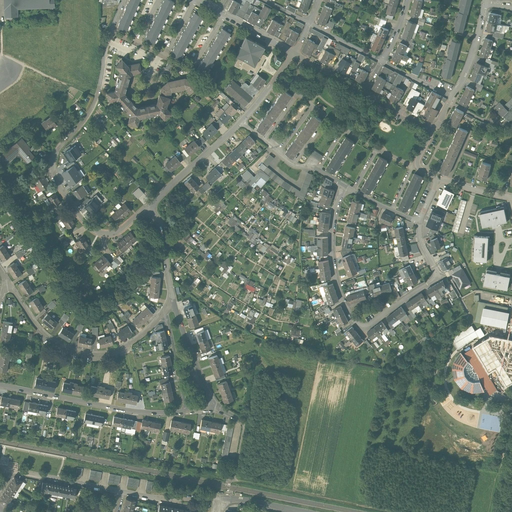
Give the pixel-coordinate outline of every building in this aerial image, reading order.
[(48,0),(4,0),(6,17),(18,17),(17,9),(54,7),(54,1),(49,1),(48,0)] [(129,0),(127,5),(126,7),(126,8),(121,20),(120,19),(119,22),(120,22),(117,28),(126,32),(139,0),(129,0)] [(161,6),(158,12),(166,16),(173,2),(169,0),(164,0),(163,4),(162,3),(161,6)] [(245,0),(246,0),(245,1),(246,2),(241,10),(238,9),(235,14),(242,18),(250,5),(252,0),(245,0)] [(423,0),(422,0),(414,0),(412,7),(420,9),(423,0)] [(471,0),(462,0),(463,0),(461,0),(460,6),(461,6),(460,12),(467,14),(468,14),(471,0)] [(233,1),(228,11),(235,14),(238,9),(238,8),(239,4),(233,1)] [(309,5),(301,2),(298,10),(306,13),(309,5)] [(396,7),(389,4),(386,13),(394,15),(396,7)] [(253,6),(250,5),(242,18),(247,20),(247,21),(254,25),(259,16),(265,19),(270,9),(267,8),(266,11),(262,9),(261,10),(254,7),(253,6)] [(332,9),(325,6),(321,14),(329,17),(332,9)] [(420,9),(412,7),(410,15),(418,17),(420,9)] [(154,21),(152,26),(159,30),(166,16),(158,12),(156,18),(155,18),(154,20),(154,21)] [(460,12),(459,12),(458,18),(456,18),(455,24),(456,24),(455,30),(457,31),(463,32),(467,14),(460,12)] [(190,21),(187,27),(194,31),(202,17),(194,13),(191,19),(191,18),(189,21),(190,21)] [(501,16),(491,13),(489,22),(496,24),(497,18),(500,19),(501,16)] [(329,17),(321,14),(318,22),(325,25),(329,17)] [(281,33),(285,35),(294,19),(289,17),(284,26),(281,33)] [(280,24),(272,20),(266,31),(274,35),(279,37),(281,33),(276,30),(280,24)] [(416,24),(408,21),(405,29),(413,32),(416,24)] [(489,22),(488,22),(486,31),(494,33),(494,32),(495,31),(501,32),(502,25),(496,24),(489,22)] [(284,26),(280,24),(276,30),(281,33),(284,26)] [(147,35),(145,41),(152,45),(159,30),(152,26),(149,32),(148,32),(147,34),(147,35)] [(182,35),(179,41),(186,45),(194,31),(187,27),(183,32),(181,34),(182,35)] [(388,30),(381,27),(377,35),(384,38),(388,30)] [(217,37),(214,42),(221,47),(229,34),(222,29),(218,35),(217,35),(216,37),(217,37)] [(317,49),(314,47),(310,54),(317,58),(322,48),(328,38),(312,29),(310,32),(321,38),(321,37),(323,38),(317,49)] [(413,32),(405,29),(402,38),(409,40),(409,42),(412,43),(414,39),(411,38),(413,32)] [(297,38),(290,34),(288,37),(285,35),(281,33),(279,37),(285,41),(292,45),(297,38)] [(377,35),(374,43),(372,43),(369,48),(378,52),(384,38),(377,35)] [(264,47),(245,37),(235,56),(238,58),(234,66),(240,70),(241,68),(248,72),(249,69),(257,73),(266,56),(261,53),(264,47)] [(493,41),(485,38),(482,47),(490,49),(493,41)] [(309,40),(303,51),(310,55),(310,54),(314,47),(313,47),(315,43),(309,40)] [(174,49),(171,54),(179,59),(186,45),(179,41),(176,46),(175,46),(174,48),(174,49)] [(452,41),(451,47),(449,47),(448,52),(449,52),(448,59),(455,61),(456,61),(460,43),(452,41)] [(208,50),(205,55),(213,60),(221,47),(214,42),(210,48),(209,48),(208,50)] [(407,47),(400,43),(396,51),(403,55),(407,48),(407,47)] [(344,47),(338,44),(335,49),(341,52),(344,47)] [(344,47),(341,52),(347,55),(350,50),(344,47)] [(490,49),(482,47),(480,55),(488,58),(490,49)] [(335,55),(322,48),(317,58),(321,60),(320,60),(328,64),(331,57),(333,59),(335,55)] [(403,55),(396,51),(392,60),(405,66),(408,57),(403,55)] [(200,64),(196,69),(204,74),(213,60),(205,55),(201,61),(199,64),(200,64)] [(349,62),(343,59),(341,62),(340,61),(339,64),(340,65),(337,69),(345,73),(348,75),(356,61),(356,60),(352,57),(349,62)] [(447,59),(446,65),(444,65),(443,70),(444,71),(443,77),(451,79),(455,61),(448,59),(447,59)] [(127,66),(123,61),(120,64),(118,64),(116,66),(121,72),(120,74),(119,76),(120,77),(118,82),(127,84),(128,81),(128,82),(129,77),(131,77),(132,76),(132,75),(137,74),(136,73),(140,72),(139,69),(138,68),(137,63),(127,66)] [(360,74),(355,72),(360,63),(356,61),(348,75),(355,79),(363,83),(368,73),(362,70),(360,74)] [(416,68),(414,67),(411,73),(418,76),(423,64),(418,62),(416,68)] [(485,66),(477,63),(474,71),(481,74),(486,76),(490,67),(485,66)] [(394,72),(391,71),(388,76),(391,77),(388,82),(389,83),(392,84),(398,74),(394,71),(394,72)] [(481,74),(474,71),(470,79),(478,82),(481,74)] [(392,84),(389,91),(392,93),(396,87),(397,88),(403,77),(398,74),(392,84)] [(258,75),(251,84),(250,84),(248,86),(244,82),(240,87),(252,98),(252,97),(252,96),(252,95),(251,95),(253,93),(253,94),(254,94),(255,94),(256,93),(258,90),(265,81),(258,75)] [(378,77),(372,88),(379,92),(386,96),(389,91),(392,84),(389,83),(386,89),(382,87),(385,81),(378,77)] [(169,84),(163,89),(161,89),(160,95),(168,97),(169,94),(170,94),(171,92),(174,91),(174,89),(176,89),(176,90),(180,89),(180,88),(182,88),(183,89),(186,88),(188,91),(189,90),(191,92),(196,88),(195,86),(196,85),(193,82),(192,83),(191,83),(184,80),(169,84)] [(240,87),(232,80),(224,89),(244,107),(252,98),(240,87)] [(127,84),(118,82),(117,86),(116,87),(115,89),(115,91),(108,93),(109,97),(108,98),(109,102),(117,100),(118,102),(120,104),(121,104),(124,107),(130,101),(128,99),(129,99),(125,95),(127,94),(126,92),(125,92),(126,87),(127,84)] [(396,87),(392,93),(389,91),(386,96),(390,98),(397,102),(403,91),(397,88),(396,87)] [(474,90),(467,87),(463,94),(470,98),(474,90)] [(412,89),(407,98),(410,99),(411,100),(412,98),(416,91),(415,90),(415,91),(412,89)] [(270,108),(268,111),(269,111),(262,121),(261,121),(259,123),(260,124),(256,129),(263,134),(291,96),(284,91),(280,96),(279,96),(277,98),(278,99),(271,109),(270,108)] [(425,105),(422,109),(427,112),(430,106),(434,109),(439,100),(441,97),(432,92),(425,105)] [(160,95),(159,94),(157,102),(155,101),(154,103),(154,104),(150,105),(147,106),(149,115),(153,114),(154,115),(157,114),(156,114),(159,113),(164,119),(167,116),(167,115),(170,112),(166,107),(166,105),(167,105),(167,103),(167,101),(168,97),(160,95)] [(470,98),(463,94),(459,102),(467,106),(470,98)] [(412,98),(411,100),(410,99),(408,103),(409,103),(407,107),(414,111),(420,114),(422,109),(425,105),(412,98)] [(511,98),(504,107),(500,103),(494,108),(502,116),(502,115),(510,122),(511,120),(511,118),(511,117),(511,98)] [(230,99),(227,102),(226,103),(229,106),(230,105),(236,109),(238,107),(237,105),(232,101),(230,99)] [(136,106),(133,103),(132,103),(130,101),(124,107),(127,110),(127,112),(128,113),(129,113),(130,115),(128,122),(132,123),(133,123),(137,124),(139,118),(142,117),(144,117),(145,116),(149,115),(147,106),(144,107),(144,106),(139,107),(139,106),(137,105),(136,106)] [(229,106),(224,111),(230,117),(236,110),(236,109),(230,105),(229,106)] [(430,106),(427,112),(422,109),(420,114),(425,117),(424,117),(432,121),(436,114),(437,114),(438,113),(437,112),(438,110),(434,109),(430,106)] [(221,108),(215,115),(224,123),(230,117),(224,111),(221,108)] [(464,113),(456,109),(453,115),(453,114),(451,117),(452,117),(449,123),(456,127),(464,113)] [(299,135),(291,146),(291,145),(289,147),(290,148),(286,153),(293,158),(321,121),(314,116),(310,121),(309,120),(308,122),(308,123),(301,133),(300,133),(298,135),(299,135)] [(50,117),(45,121),(45,120),(41,123),(48,131),(52,128),(51,127),(55,123),(56,124),(50,117)] [(211,124),(202,133),(208,139),(217,130),(211,124)] [(467,131),(459,128),(457,134),(456,133),(455,136),(456,136),(450,148),(449,150),(449,151),(444,163),(443,163),(442,165),(443,165),(440,171),(448,175),(467,131)] [(283,140),(275,133),(271,138),(280,144),(283,140)] [(254,142),(249,136),(242,142),(248,148),(254,142)] [(346,138),(326,168),(334,173),(337,168),(338,168),(341,164),(340,163),(347,153),(348,153),(351,148),(350,148),(353,143),(346,138)] [(30,149),(22,139),(12,146),(13,146),(10,148),(16,155),(20,153),(24,159),(23,160),(27,164),(34,157),(29,150),(30,149)] [(194,141),(184,149),(189,155),(199,147),(195,142),(194,141)] [(242,142),(236,148),(241,154),(245,150),(247,152),(248,153),(251,151),(248,148),(242,142)] [(37,143),(32,147),(36,152),(41,148),(37,143)] [(81,154),(75,145),(63,153),(69,162),(81,154)] [(10,148),(4,152),(5,153),(0,156),(0,158),(5,165),(16,155),(10,148)] [(241,154),(235,149),(229,155),(235,160),(241,154)] [(323,156),(313,150),(310,155),(320,161),(323,156)] [(477,156),(465,151),(464,155),(476,159),(477,156)] [(229,155),(222,161),(228,167),(235,160),(229,155)] [(300,191),(285,181),(267,167),(273,158),(269,155),(258,168),(281,186),(303,201),(313,175),(307,173),(300,191)] [(175,156),(165,164),(166,166),(170,170),(171,171),(180,163),(175,156)] [(379,158),(362,189),(369,193),(372,188),(373,188),(376,184),(375,183),(381,172),(382,173),(385,168),(384,167),(386,162),(379,158)] [(482,162),(480,169),(479,168),(479,171),(478,178),(486,180),(490,165),(482,162)] [(66,180),(77,172),(73,166),(62,174),(66,180)] [(215,169),(206,177),(211,183),(220,174),(215,169)] [(43,170),(37,173),(40,178),(43,176),(44,176),(46,175),(43,170)] [(77,172),(66,180),(70,185),(81,177),(77,172)] [(414,175),(399,207),(406,211),(409,205),(410,206),(412,201),(411,200),(416,189),(418,189),(420,184),(419,184),(421,178),(414,175)] [(40,178),(35,182),(41,191),(50,186),(44,176),(43,176),(40,178)] [(199,187),(190,177),(184,183),(192,192),(199,187)] [(331,181),(325,178),(323,186),(330,188),(331,181)] [(80,186),(73,191),(79,199),(88,193),(82,184),(80,186)] [(334,190),(325,187),(322,196),(332,199),(334,190)] [(454,193),(444,189),(441,195),(440,194),(439,197),(440,198),(437,204),(447,208),(454,193)] [(56,197),(54,195),(55,194),(48,199),(54,208),(61,203),(56,196),(56,197)] [(91,201),(85,207),(91,213),(100,205),(99,204),(102,201),(96,194),(90,199),(91,201)] [(332,199),(322,196),(319,204),(329,207),(332,199)] [(466,201),(461,200),(452,231),(457,233),(466,201)] [(361,203),(353,201),(350,210),(359,212),(361,203)] [(125,204),(122,207),(121,207),(118,209),(124,217),(131,211),(125,204),(124,204),(125,204)] [(504,207),(479,212),(483,227),(492,225),(492,226),(497,225),(497,224),(507,222),(504,207)] [(118,209),(115,212),(115,213),(112,216),(112,215),(111,215),(118,223),(124,217),(118,209)] [(359,212),(350,210),(348,220),(356,222),(358,216),(363,218),(365,214),(359,212)] [(435,213),(432,211),(429,218),(440,222),(443,216),(435,213)] [(331,214),(320,212),(320,218),(317,217),(316,221),(329,223),(331,214)] [(391,217),(382,213),(379,220),(391,226),(393,220),(390,219),(391,217)] [(70,218),(69,216),(62,220),(68,229),(75,225),(71,218),(70,218)] [(440,222),(429,218),(426,225),(431,227),(431,226),(438,229),(440,222)] [(329,223),(316,221),(316,224),(319,224),(318,230),(328,231),(329,223)] [(354,228),(346,226),(344,236),(353,237),(354,228)] [(402,228),(395,229),(397,238),(404,236),(402,228)] [(130,233),(124,239),(130,246),(134,243),(133,242),(136,239),(137,240),(130,233)] [(353,237),(344,236),(342,245),(351,247),(352,241),(353,237)] [(404,236),(397,238),(398,246),(406,245),(404,236)] [(490,237),(474,236),(473,245),(472,245),(472,260),(488,261),(489,250),(487,250),(487,246),(489,246),(490,237)] [(84,237),(76,242),(82,251),(90,247),(85,240),(84,240),(83,238),(84,238),(84,237)] [(328,237),(318,237),(318,246),(328,246),(328,237)] [(430,240),(430,241),(434,249),(434,250),(441,247),(442,247),(441,244),(440,244),(437,238),(436,238),(430,240)] [(124,239),(117,245),(124,252),(123,251),(126,248),(127,249),(130,246),(124,239)] [(3,245),(0,247),(0,256),(3,260),(10,256),(3,245)] [(406,245),(398,246),(399,252),(395,253),(396,258),(400,257),(400,256),(401,256),(407,254),(408,254),(406,245)] [(328,255),(328,246),(318,246),(318,254),(317,254),(317,255),(320,255),(328,255)] [(343,257),(342,257),(345,267),(353,264),(350,254),(343,257)] [(104,256),(95,264),(102,272),(111,264),(104,256)] [(442,260),(438,262),(443,271),(452,266),(450,263),(451,263),(449,260),(448,260),(447,257),(442,260)] [(328,261),(318,262),(320,271),(330,269),(328,261)] [(21,274),(14,263),(8,268),(14,278),(21,274)] [(353,264),(345,267),(349,276),(357,272),(353,264)] [(410,265),(402,269),(406,277),(413,273),(410,265)] [(452,269),(454,274),(462,269),(460,265),(452,269)] [(330,269),(320,271),(321,280),(331,278),(330,269)] [(464,274),(462,269),(454,274),(453,275),(460,289),(470,283),(467,279),(466,279),(464,275),(464,274)] [(507,290),(510,275),(500,273),(500,275),(496,274),(497,272),(486,270),(483,286),(498,289),(498,288),(507,290)] [(413,273),(406,277),(410,285),(417,281),(413,273)] [(161,278),(152,277),(151,287),(160,288),(161,278)] [(26,281),(19,285),(26,296),(33,291),(26,281)] [(447,287),(443,281),(435,285),(441,296),(445,294),(443,290),(447,287)] [(380,286),(375,287),(374,283),(369,285),(370,287),(370,289),(371,289),(372,292),(374,296),(382,293),(380,286)] [(389,283),(380,286),(382,293),(391,290),(389,283)] [(332,284),(323,287),(326,295),(335,292),(333,285),(332,284)] [(435,285),(427,289),(431,296),(436,294),(438,298),(441,296),(435,285)] [(160,288),(151,287),(150,297),(152,297),(159,298),(160,288)] [(454,290),(449,293),(453,300),(458,297),(454,290)] [(364,291),(355,293),(357,301),(366,298),(364,291)] [(335,292),(326,295),(329,304),(339,300),(335,292)] [(355,293),(346,296),(349,303),(357,301),(355,293)] [(421,293),(414,298),(418,304),(425,300),(426,299),(424,297),(421,293)] [(433,306),(427,296),(424,297),(426,299),(425,300),(430,307),(433,306)] [(37,298),(30,302),(37,313),(44,308),(37,298)] [(414,298),(406,303),(411,309),(418,304),(414,298)] [(508,307),(480,302),(477,321),(483,322),(483,321),(507,326),(510,313),(507,313),(508,307)] [(191,306),(182,309),(186,318),(194,315),(191,306)] [(341,306),(333,309),(335,313),(330,316),(332,320),(337,317),(344,314),(341,306)] [(401,307),(394,312),(398,318),(401,321),(407,316),(405,313),(406,313),(401,307)] [(147,308),(140,315),(146,321),(153,314),(147,308)] [(248,309),(245,316),(251,319),(255,312),(248,309)] [(394,312),(386,318),(390,322),(391,324),(398,318),(394,312)] [(344,314),(337,317),(341,325),(348,322),(344,314)] [(57,323),(47,315),(42,321),(52,329),(57,323)] [(140,315),(133,322),(139,328),(146,321),(140,315)] [(194,315),(186,318),(189,327),(197,324),(194,315)] [(13,323),(4,321),(2,331),(11,333),(13,323)] [(382,321),(374,327),(379,333),(383,330),(385,332),(388,330),(385,326),(382,321)] [(392,329),(388,324),(385,326),(388,330),(393,337),(396,335),(392,329)] [(451,338),(458,349),(478,337),(472,326),(451,338)] [(128,327),(117,334),(122,340),(132,334),(128,327)] [(352,327),(346,331),(351,338),(357,333),(352,327)] [(374,327),(367,332),(372,338),(379,333),(374,327)] [(418,327),(416,329),(419,333),(415,337),(420,343),(427,337),(418,327)] [(74,335),(63,328),(59,335),(69,342),(74,335)] [(11,333),(2,331),(0,341),(9,342),(11,333)] [(164,331),(155,333),(157,342),(166,340),(164,331)] [(203,331),(194,334),(198,343),(206,340),(203,331)] [(357,333),(351,338),(357,345),(363,340),(357,333)] [(474,345),(488,369),(496,365),(506,383),(511,379),(511,339),(490,335),(474,345)] [(111,337),(99,340),(101,348),(113,344),(111,337)] [(92,340),(80,338),(78,345),(90,348),(92,340)] [(166,340),(157,342),(159,351),(168,349),(166,340)] [(206,340),(198,343),(201,352),(209,349),(206,340)] [(471,348),(465,352),(471,364),(478,360),(471,348)] [(10,353),(1,351),(0,356),(0,361),(8,363),(10,353)] [(463,361),(463,360),(465,360),(466,358),(461,352),(457,358),(454,363),(453,368),(453,373),(455,378),(458,383),(462,387),(466,389),(471,391),(477,391),(484,390),(481,383),(476,384),(475,384),(474,384),(473,384),(469,382),(469,383),(468,383),(467,381),(466,381),(464,378),(463,378),(463,377),(463,376),(462,375),(461,372),(460,372),(460,371),(461,370),(461,368),(458,368),(458,367),(461,367),(462,365),(463,362),(463,361)] [(170,356),(161,358),(163,367),(171,365),(170,356)] [(216,356),(208,358),(211,368),(219,365),(216,356)] [(478,360),(471,364),(478,375),(485,371),(478,360)] [(171,365),(163,367),(164,375),(173,374),(171,365)] [(219,365),(211,368),(214,377),(222,374),(219,365)] [(496,390),(485,371),(478,375),(490,394),(496,390)] [(43,379),(36,378),(35,386),(44,388),(46,379),(43,378),(43,379)] [(50,379),(46,379),(44,388),(54,390),(56,382),(50,381),(50,379)] [(70,384),(64,383),(62,391),(72,393),(74,383),(70,382),(70,384)] [(169,382),(161,384),(163,393),(172,391),(170,382),(169,382)] [(225,382),(217,385),(220,394),(229,391),(225,382)] [(77,384),(74,383),(72,393),(82,395),(83,387),(77,385),(77,384)] [(97,388),(91,387),(90,395),(99,397),(101,387),(98,386),(97,388)] [(105,388),(101,387),(99,397),(109,398),(111,390),(104,389),(105,388)] [(172,391),(163,393),(165,402),(174,400),(172,391)] [(229,391),(220,394),(223,403),(232,400),(229,391)] [(125,393),(119,392),(117,400),(127,402),(129,392),(125,392),(125,393)] [(132,393),(129,392),(127,402),(136,404),(138,396),(132,394),(132,393)] [(11,399),(2,397),(0,404),(9,406),(11,399)] [(20,400),(11,399),(9,406),(18,408),(20,400)] [(39,404),(30,402),(28,410),(37,412),(39,404)] [(48,406),(39,404),(37,412),(46,414),(48,406)] [(67,410),(58,408),(56,416),(65,418),(67,410)] [(76,412),(67,410),(65,418),(74,419),(76,412)] [(95,416),(86,414),(84,421),(93,423),(95,416)] [(95,416),(93,423),(102,425),(104,418),(95,416)] [(123,419),(114,417),(113,424),(122,426),(123,419)] [(132,421),(123,419),(122,426),(131,428),(132,421)] [(151,422),(142,420),(141,428),(150,429),(151,422)] [(181,422),(171,420),(170,429),(179,431),(181,422)] [(211,422),(201,420),(200,429),(209,431),(211,422)] [(160,424),(151,422),(150,429),(159,431),(160,424)] [(191,424),(181,422),(179,431),(189,433),(191,424)] [(221,424),(211,422),(209,431),(219,433),(221,424)] [(226,431),(221,459),(226,460),(233,426),(228,425),(226,431)] [(101,472),(91,470),(89,479),(100,481),(101,472)] [(120,476),(110,474),(108,483),(118,485),(120,476)] [(22,481),(14,476),(11,481),(19,486),(22,481)] [(139,479),(128,477),(127,486),(137,488),(139,479)] [(19,486),(11,481),(8,486),(16,491),(19,486)] [(16,491),(8,486),(5,491),(13,496),(16,491)] [(13,496),(5,491),(4,493),(2,496),(10,501),(13,496)] [(10,501),(2,496),(0,498),(0,501),(7,506),(10,501)] [(132,511),(134,505),(125,503),(123,509),(122,511),(132,511)]
